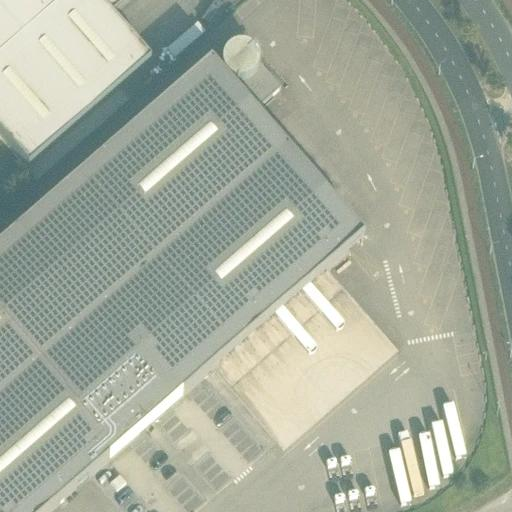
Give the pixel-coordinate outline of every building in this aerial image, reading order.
[(0,0),(0,138),(28,170),(150,63),(111,18),(131,0),(0,0)] [(222,67),(222,68),(222,70),(222,71),(222,73),(223,75),(223,76),(224,78),(225,79),(226,80),(227,81),(228,82),(230,83),(231,84),(233,85),(234,85),(236,86),(258,111),(280,91),(258,67),(258,65),(258,63),(257,62),(257,60),(256,59),(255,58),(254,56),(253,55),(252,54),(251,53),(249,52),(248,51),(246,51),(245,50),(243,50),(242,50),(240,49),(238,50),(237,50),(235,50),(234,51),(232,51),(231,52),(229,53),(228,54),(227,55),(226,56),(225,57),(224,59),(223,60),(223,62),(222,63),(222,65),(222,67)] [(210,67),(0,250),(0,264),(146,432),(363,242),(210,67)] [(0,264),(0,511),(53,511),(146,432),(0,264)] [(354,511),(389,511),(414,505),(409,488),(395,492),(393,483),(362,492),(356,469),(343,473),(354,511)] [(101,477),(106,483),(111,478),(106,472),(101,477)]
